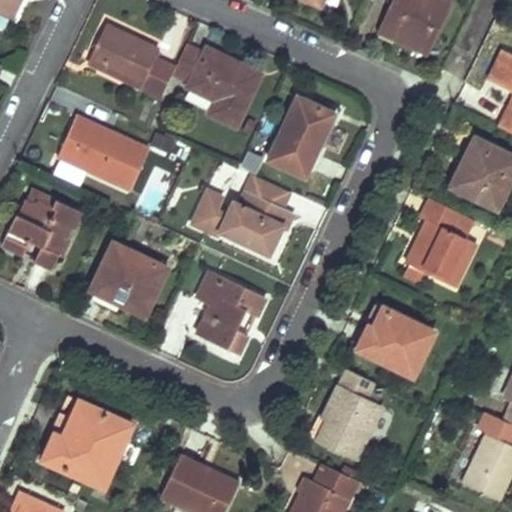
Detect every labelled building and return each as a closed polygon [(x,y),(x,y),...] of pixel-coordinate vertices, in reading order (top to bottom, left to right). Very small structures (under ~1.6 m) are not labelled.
[(17,0),(0,0),(0,9),(11,15),(17,0)] [(391,0),(378,28),(426,50),(448,2),(443,0),(391,0)] [(0,14),(0,28),(3,30),(9,19),(0,14)] [(185,46),(180,58),(174,69),(152,58),(156,50),(106,26),(91,56),(123,72),(121,77),(160,97),(173,72),(191,80),(187,86),(214,100),(209,112),(235,125),(260,75),(206,49),(203,55),(185,46)] [(491,81),(504,87),(511,90),(511,104),(501,127),(511,132),(511,53),(506,50),(491,81)] [(123,72),(91,56),(88,62),(121,77),(123,72)] [(303,176),(311,160),(318,144),(313,142),(328,112),(296,97),(267,159),(303,176)] [(328,112),(313,142),(318,144),(322,146),(339,111),(330,106),(328,112)] [(75,115),(66,135),(57,155),(130,188),(148,149),(75,115)] [(468,151),(452,184),(493,204),(511,164),(511,153),(469,132),(462,148),(468,151)] [(452,184),(468,151),(462,148),(458,146),(441,179),(452,184)] [(79,183),(84,170),(57,160),(52,172),(79,183)] [(220,232),(267,253),(279,225),(284,227),(290,214),(280,209),(288,190),(251,174),(238,204),(232,201),(226,215),(215,210),(221,197),(206,190),(191,223),(218,235),(220,232)] [(155,214),(169,184),(155,178),(141,207),(155,214)] [(52,207),(55,201),(30,189),(24,201),(36,207),(39,200),(52,207)] [(426,218),(415,240),(405,262),(454,287),(476,243),(451,230),(460,212),(429,197),(420,215),(426,218)] [(20,253),(23,247),(26,240),(40,247),(34,260),(51,268),(57,255),(60,256),(68,240),(65,239),(70,228),(73,229),(81,213),(55,201),(52,207),(39,200),(36,207),(24,201),(17,217),(14,215),(1,245),(20,253)] [(112,242),(101,266),(90,290),(144,315),(166,267),(112,242)] [(195,334),(216,343),(236,353),(245,334),(235,330),(244,311),(255,316),(264,297),(209,272),(197,298),(209,304),(195,334)] [(379,305),(368,327),(357,349),(412,377),(434,332),(379,305)] [(313,436),(334,446),(355,456),(378,408),(364,401),(373,382),(346,369),(313,436)] [(511,377),(503,397),(511,401),(511,402),(504,419),(511,422),(511,377)] [(55,430),(48,446),(41,461),(102,488),(131,423),(79,400),(63,434),(55,430)] [(486,412),(478,428),(485,432),(462,479),(499,498),(511,472),(511,422),(504,419),(486,412)] [(179,456),(169,476),(160,497),(192,511),(222,511),(237,483),(179,456)] [(300,488),(302,489),(305,490),(294,511),(291,509),(289,511),(341,511),(357,480),(320,462),(311,481),(305,478),(300,488)] [(11,511),(58,511),(20,493),(11,511)]
